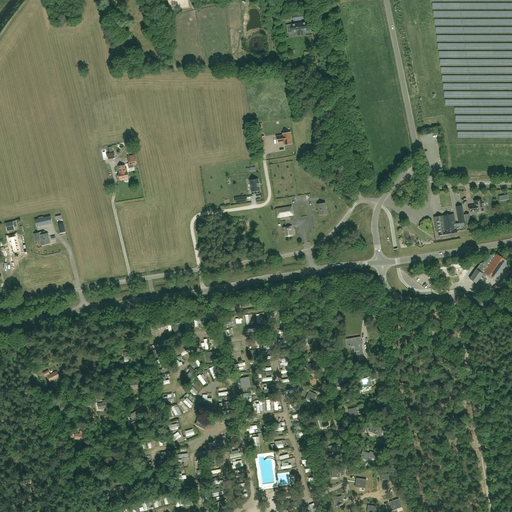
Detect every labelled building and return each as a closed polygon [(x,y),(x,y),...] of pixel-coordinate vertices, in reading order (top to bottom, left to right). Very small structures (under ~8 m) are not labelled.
[(298,35),(303,34),(303,31),(308,30),(307,22),(291,25),(292,33),(297,32),(298,35)] [(283,134),(283,135),(277,136),(278,143),(283,142),(283,141),(284,141),(284,145),(292,144),(290,133),(283,134)] [(129,165),(137,164),(135,155),(127,156),(129,165)] [(118,166),(120,173),(118,174),(119,180),(128,178),(127,172),(126,172),(124,165),(118,166)] [(251,191),(259,190),(259,186),(258,186),(258,184),(258,179),(254,180),(253,180),(250,181),(251,191)] [(470,212),(473,212),(476,211),(476,212),(480,211),(480,212),(484,211),(483,207),(481,200),(474,201),(475,205),(472,206),(469,206),(470,212)] [(327,214),(325,203),(317,204),(319,215),(327,214)] [(436,233),(439,232),(440,239),(458,235),(457,232),(466,230),(462,205),(456,206),(459,223),(455,224),(454,214),(434,217),(435,221),(436,233)] [(278,217),(293,215),(291,207),(276,209),(278,217)] [(37,227),(52,223),(51,216),(43,218),(43,216),(39,217),(39,219),(35,219),(37,227)] [(13,222),(5,223),(7,231),(15,230),(14,227),(13,222)] [(293,235),(291,226),(283,228),(285,237),(293,235)] [(41,245),(50,243),(48,233),(45,234),(45,232),(44,232),(34,234),(36,241),(40,241),(41,245)] [(8,238),(12,252),(19,250),(16,236),(8,238)] [(488,256),(483,263),(480,263),(469,279),(476,283),(482,275),(484,277),(486,274),(492,278),(505,260),(497,254),(496,255),(495,254),(488,256)] [(507,293),(510,287),(506,284),(502,289),(507,293)] [(315,336),(307,337),(308,344),(315,344),(315,336)] [(357,356),(363,355),(361,344),(362,344),(361,337),(345,339),(346,347),(355,345),(357,356)] [(215,351),(207,352),(208,361),(216,360),(215,351)] [(129,360),(132,360),(131,352),(124,353),(124,358),(128,357),(129,360)] [(90,361),(87,362),(89,370),(96,368),(95,360),(91,361),(91,360),(90,360),(90,361)] [(303,366),(307,365),(309,372),(316,370),(314,363),(308,364),(307,361),(302,362),(303,366)] [(204,371),(207,379),(213,377),(213,378),(216,377),(213,368),(204,371)] [(57,371),(50,374),(48,371),(43,373),(45,376),(47,375),(51,382),(60,377),(57,371)] [(342,380),(335,379),(334,387),(342,387),(343,380),(347,380),(347,377),(342,377),(342,380)] [(364,389),(369,388),(372,387),(370,383),(371,382),(370,378),(364,380),(364,381),(360,383),(361,385),(363,385),(364,389)] [(190,391),(196,397),(200,393),(194,387),(190,391)] [(306,398),(313,401),(316,394),(309,391),(306,398)] [(98,404),(99,409),(106,408),(105,400),(102,401),(103,403),(98,404)] [(172,407),(177,417),(180,415),(174,405),(172,407)] [(350,416),(358,414),(356,407),(348,409),(350,416)] [(132,419),(130,420),(133,425),(134,424),(135,425),(138,424),(137,423),(140,422),(137,417),(140,415),(137,411),(130,415),(132,419)] [(208,422),(199,417),(196,424),(204,429),(208,422)] [(321,427),(329,425),(327,418),(320,420),(319,417),(314,418),(315,421),(319,420),(321,427)] [(370,429),(369,432),(381,437),(384,430),(368,423),(367,427),(370,429)] [(187,431),(188,438),(196,436),(195,430),(187,431)] [(172,437),(176,443),(183,438),(179,432),(172,437)] [(285,450),(285,445),(283,445),(282,443),(276,444),(277,451),(285,450)] [(328,455),(335,452),(333,445),(326,447),(326,448),(328,455)] [(370,451),(369,453),(362,451),(360,458),(367,460),(368,457),(371,458),(373,452),(370,451)] [(288,454),(280,456),(282,463),(289,461),(288,454)] [(110,466),(113,464),(114,465),(120,461),(117,457),(113,460),(111,456),(105,460),(110,466)] [(216,471),(221,469),(220,465),(211,468),(213,474),(217,473),(216,471)] [(81,467),(81,470),(76,470),(76,476),(84,475),(84,470),(87,470),(87,466),(81,467)] [(389,474),(381,475),(382,482),(389,481),(389,474)] [(372,476),(362,477),(363,486),(368,485),(368,484),(373,483),(372,476)] [(334,498),(336,505),(343,503),(342,496),(334,498)] [(389,502),(392,510),(402,507),(399,498),(389,502)]
